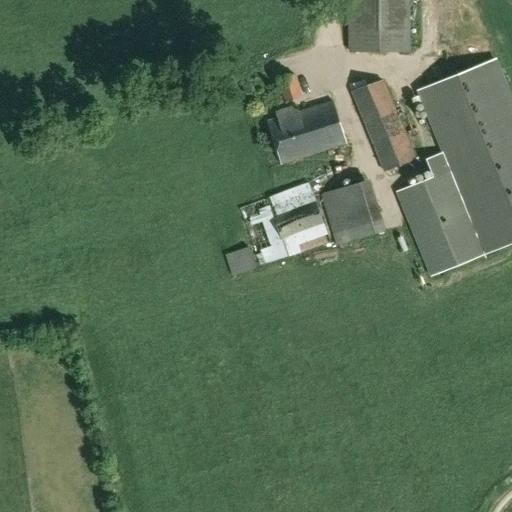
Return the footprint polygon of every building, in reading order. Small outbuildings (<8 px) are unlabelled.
[(350,0),(351,51),(409,51),(408,0),(350,0)] [(431,275),(462,263),(511,242),(511,96),(496,56),(416,91),(443,152),(426,160),(434,177),(428,179),(397,192),(431,275)] [(285,102),(302,96),(295,74),(278,80),(285,102)] [(385,171),(415,158),(383,79),(353,92),(385,171)] [(346,143),(332,100),(299,111),(297,105),(275,112),(277,118),(267,121),(281,164),(346,143)] [(260,266),(330,241),(309,183),(239,208),(260,266)] [(392,231),(387,206),(360,212),(355,189),(339,192),(342,207),(336,209),(343,241),(392,231)] [(232,275),(256,267),(248,246),(226,254),(232,275)]
